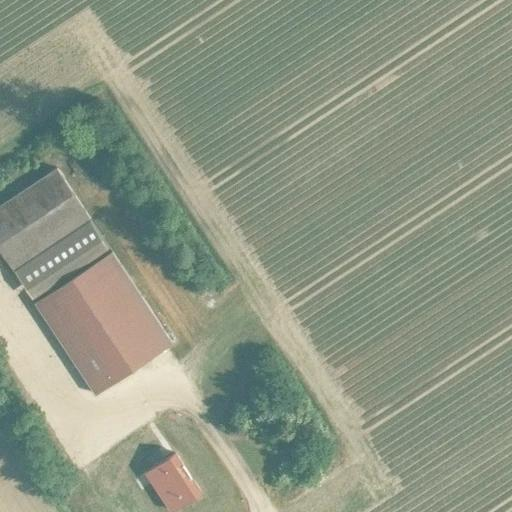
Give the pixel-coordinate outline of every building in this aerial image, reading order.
[(0,251),(12,269),(88,219),(55,169),(0,205),(0,251)] [(88,219),(12,269),(31,298),(107,247),(88,219)] [(171,344),(110,252),(34,303),(94,395),(171,344)] [(4,322),(14,337),(22,332),(12,317),(4,322)] [(238,444),(258,445),(258,433),(238,432),(238,444)] [(171,511),(200,493),(174,454),(146,472),(171,511)]
